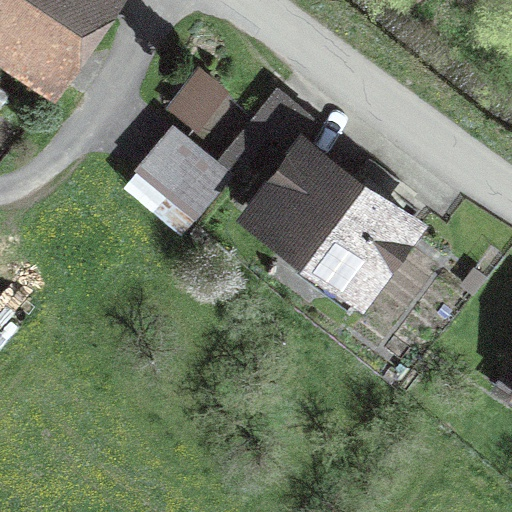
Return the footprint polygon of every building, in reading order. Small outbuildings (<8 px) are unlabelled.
[(0,0),(0,48),(22,64),(26,58),(54,78),(106,0),(0,0)] [(198,69),(173,102),(197,121),(222,88),(198,69)] [(288,144),(310,117),(275,88),(219,156),(237,171),(271,129),(288,144)] [(139,168),(195,215),(232,172),(176,125),(139,168)] [(361,290),(413,221),(304,140),(252,209),(361,290)] [(511,365),(498,387),(511,396),(511,365)]
